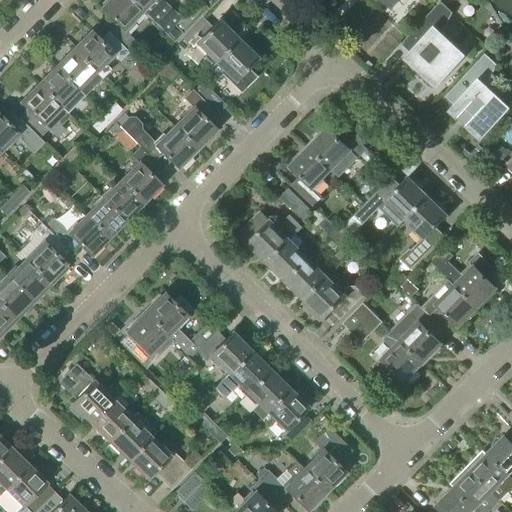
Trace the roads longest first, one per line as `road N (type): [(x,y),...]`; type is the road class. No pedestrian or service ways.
road 1 (residential): [(407,458),(174,224)]
road 2 (residential): [(0,392),(174,224)]
road 3 (residential): [(511,229),(335,68)]
road 4 (residential): [(174,224),(335,68)]
road 5 (residential): [(133,511),(0,398)]
road 6 (residential): [(511,345),(407,458)]
